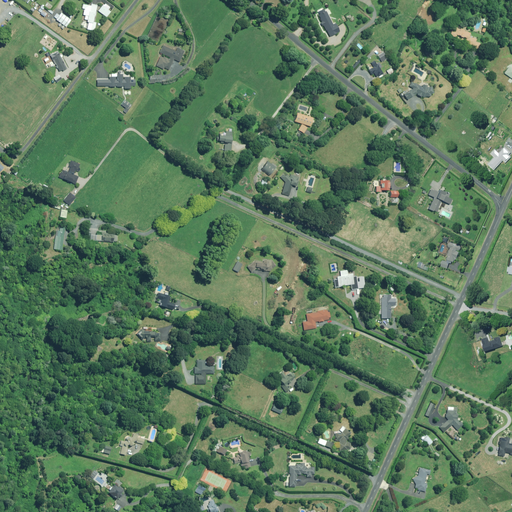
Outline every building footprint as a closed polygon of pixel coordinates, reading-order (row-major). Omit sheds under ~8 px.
[(82,4),(81,9),(82,9),(84,9),(83,15),(85,16),(84,20),(87,20),(86,22),(88,23),(87,29),(94,31),(96,22),(93,22),(94,16),(95,16),(97,6),(90,5),(90,6),(83,5),(82,4)] [(102,6),(98,11),(106,17),(110,12),(102,6)] [(325,12),(323,9),(318,11),(320,14),(318,15),(322,22),(320,23),(322,27),(323,26),(326,32),(328,38),(339,32),(335,23),(333,24),(326,11),(325,12)] [(70,20),(61,13),(56,20),(65,27),(70,20)] [(464,29),(455,25),(453,31),(451,31),(450,36),(456,38),(457,35),(466,39),(465,43),(473,46),(472,48),(478,50),(480,43),(475,41),(477,38),(469,35),(470,33),(464,31),(464,29)] [(175,52),(163,46),(160,53),(170,58),(169,59),(164,57),(164,59),(160,57),(156,66),(163,70),(164,68),(169,70),(173,59),(179,62),(184,51),(177,48),(175,52)] [(66,69),(57,51),(49,55),(57,68),(59,72),(62,70),(63,71),(66,69)] [(387,59),(383,52),(378,56),(381,62),(387,59)] [(376,65),(374,61),(370,63),(373,67),(368,70),(371,75),(373,73),(376,77),(379,75),(379,76),(382,74),(377,65),(376,65)] [(122,74),(116,74),(116,77),(109,77),(109,80),(96,80),(96,86),(109,86),(108,87),(123,87),(123,89),(130,89),(130,86),(134,86),(134,80),(130,80),(130,77),(122,77),(122,74)] [(162,82),(162,75),(149,75),(149,83),(155,83),(155,82),(162,82)] [(403,94),(407,99),(417,94),(416,95),(421,97),(422,94),(423,97),(431,96),(431,94),(433,93),(432,87),(427,87),(427,86),(422,85),(422,87),(411,81),(409,86),(412,88),(412,89),(403,94)] [(125,114),(128,110),(132,105),(125,100),(121,105),(125,108),(123,111),(125,114)] [(312,118),(297,113),(294,121),(310,127),(312,118)] [(307,128),(301,125),(298,131),(304,133),(307,128)] [(510,153),(505,148),(504,149),(502,146),(497,151),(496,150),(493,154),(501,162),(504,160),(506,162),(510,157),(508,155),(510,153)] [(80,165),(71,161),(68,167),(70,168),(68,173),(62,170),(59,178),(75,185),(78,177),(73,175),(75,171),(77,172),(80,165)] [(275,168),(267,162),(262,169),(270,175),(275,168)] [(289,175),(286,172),(280,177),(285,182),(282,194),(289,196),(291,186),(296,187),(298,177),(290,175),(289,175)] [(381,192),(381,190),(388,191),(388,181),(379,181),(379,186),(376,186),(375,192),(381,192)] [(431,189),(428,195),(433,197),(428,209),(433,211),(436,212),(441,201),(449,205),(452,200),(444,196),(446,193),(439,190),(438,192),(431,189)] [(75,198),(70,193),(63,201),(69,206),(75,198)] [(63,234),(57,233),(56,236),(55,236),(53,249),(61,250),(63,234)] [(117,235),(101,233),(100,241),(113,242),(113,241),(116,242),(117,235)] [(443,261),(441,266),(448,269),(450,263),(452,264),(452,262),(454,263),(455,260),(457,260),(460,252),(458,251),(459,251),(460,251),(460,250),(461,250),(461,249),(461,248),(461,247),(461,246),(451,243),(450,243),(450,244),(449,244),(449,245),(449,246),(449,247),(449,248),(451,248),(447,260),(448,260),(447,262),(443,261)] [(251,273),(258,268),(259,268),(259,269),(262,269),(262,271),(270,272),(270,270),(276,266),(271,260),(269,262),(257,260),(247,267),(251,273)] [(242,265),(237,262),(233,270),(238,273),(242,265)] [(348,274),(347,270),(340,272),(340,276),(336,276),(337,279),(333,280),(335,288),(351,285),(352,290),(365,288),(363,276),(356,278),(356,277),(352,277),(352,274),(348,274)] [(164,292),(163,295),(158,293),(156,299),(158,299),(157,303),(160,303),(159,306),(173,310),(174,304),(168,302),(170,297),(168,296),(168,293),(164,292)] [(395,298),(381,297),(380,318),(391,319),(391,306),(395,306),(395,298)] [(315,322),(318,322),(318,323),(324,321),(323,320),(330,319),(328,310),(326,311),(326,310),(305,314),(307,321),(302,323),(304,331),(316,328),(315,322)] [(146,331),(140,330),(139,334),(137,334),(136,338),(141,339),(140,340),(143,340),(143,337),(146,338),(146,341),(150,342),(151,340),(160,341),(161,333),(146,331)] [(488,337),(482,339),(486,352),(503,346),(500,337),(495,339),(495,340),(490,342),(488,337)] [(205,366),(205,360),(197,360),(197,367),(194,367),(194,374),(214,374),(214,366),(205,366)] [(289,372),(286,369),(278,375),(281,379),(279,380),(283,386),(281,387),(285,392),(291,389),(287,385),(290,382),(290,381),(295,377),(290,371),(289,372)] [(283,405),(275,402),(272,411),(274,412),(274,414),(279,416),(283,405)] [(447,420),(442,424),(447,430),(452,426),(457,431),(464,425),(460,421),(459,422),(456,419),(458,417),(455,413),(455,411),(453,411),(453,408),(448,407),(447,410),(446,410),(445,417),(447,420)] [(342,432),(335,433),(336,441),(339,441),(339,451),(351,450),(350,442),(347,442),(347,439),(352,433),(345,428),(342,432)] [(125,455),(127,445),(128,445),(129,447),(133,444),(132,442),(143,445),(144,439),(137,437),(138,434),(131,433),(130,438),(129,436),(125,438),(127,441),(125,442),(120,441),(119,446),(121,447),(119,454),(125,455)] [(432,441),(426,434),(421,438),(428,446),(432,441)] [(333,444),(320,439),(318,443),(331,449),(333,444)] [(111,447),(105,446),(104,450),(102,449),(101,452),(109,454),(111,447)] [(227,451),(219,447),(216,452),(225,456),(227,451)] [(236,457),(233,458),(234,464),(240,463),(240,464),(243,464),(244,469),(250,468),(248,460),(250,460),(249,458),(251,456),(250,453),(244,450),(243,453),(239,454),(239,456),(238,456),(236,455),(235,456),(236,457)] [(373,456),(366,453),(363,458),(371,462),(373,456)] [(304,463),(296,463),(296,466),(289,466),(289,487),(296,487),(296,475),(301,475),(301,474),(306,474),(306,477),(311,477),(311,474),(314,475),(314,467),(310,467),(310,469),(304,469),(304,463)] [(418,476),(417,476),(412,479),(415,484),(414,488),(417,489),(417,490),(425,492),(427,484),(425,483),(427,474),(429,475),(430,470),(419,467),(418,472),(418,476)] [(94,469),(88,476),(92,480),(98,472),(94,469)] [(205,488),(199,484),(195,492),(201,495),(205,488)] [(117,488),(113,485),(107,494),(116,500),(118,497),(119,498),(121,495),(120,494),(122,490),(118,487),(117,488)] [(206,508),(207,510),(208,511),(217,511),(215,506),(213,500),(209,501),(210,504),(208,505),(209,507),(206,508)]
